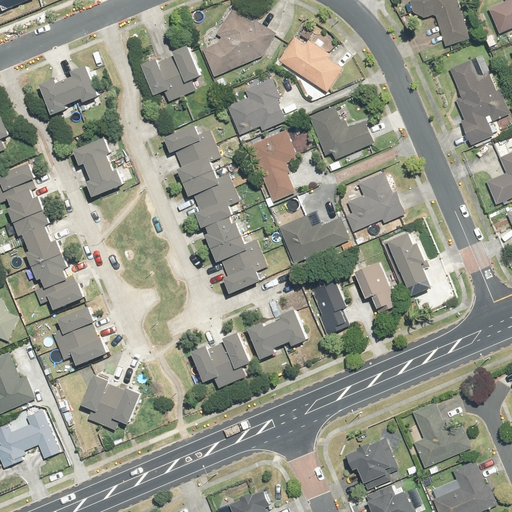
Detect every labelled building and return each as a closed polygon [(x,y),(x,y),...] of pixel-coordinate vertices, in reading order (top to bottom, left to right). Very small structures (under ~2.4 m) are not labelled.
[(0,0),(0,10),(28,0),(0,0)] [(458,0),(409,0),(413,11),(423,16),(434,13),(434,15),(436,14),(445,45),(469,38),(458,0)] [(511,0),(502,0),(488,6),(499,32),(511,26),(511,0)] [(205,51),(212,77),(249,66),(264,50),(276,34),(259,23),(257,26),(232,10),(217,36),(222,38),(220,45),(205,51)] [(309,46),(295,38),(279,63),(330,93),(345,68),(329,58),(332,54),(312,41),(309,46)] [(189,50),(144,70),(156,98),(165,94),(170,105),(198,93),(193,82),(201,78),(189,50)] [(462,96),(457,98),(465,118),(460,120),(470,144),(494,134),(488,121),(510,112),(499,86),(497,87),(489,70),(479,74),(472,58),(449,67),(462,96)] [(88,66),(41,88),(55,118),(102,97),(88,66)] [(250,101),(230,108),(240,135),(264,126),(266,130),(288,122),(272,81),(246,91),(250,101)] [(0,109),(0,153),(5,152),(1,142),(11,138),(0,109)] [(333,109),(312,117),(327,157),(335,154),(338,160),(375,146),(366,124),(342,133),(333,109)] [(197,129),(165,142),(172,158),(177,156),(183,170),(178,172),(191,203),(196,200),(202,213),(196,216),(204,233),(209,230),(210,234),(204,237),(217,267),(223,264),(230,279),(225,281),(231,296),(262,283),(257,271),(268,266),(258,244),(247,248),(230,208),(240,203),(230,178),(219,182),(211,162),(221,158),(210,134),(201,138),(197,129)] [(285,133),(254,145),(275,203),(297,195),(286,164),(296,161),(285,133)] [(115,136),(75,152),(81,168),(88,165),(95,183),(88,185),(94,200),(134,184),(115,136)] [(485,179),(495,203),(511,196),(511,150),(500,155),(506,171),(485,179)] [(0,203),(8,200),(54,317),(85,305),(74,276),(65,280),(62,273),(68,271),(58,245),(52,247),(44,227),(49,225),(40,201),(35,203),(30,192),(40,188),(31,167),(0,178),(0,203)] [(348,217),(354,233),(385,220),(386,223),(407,215),(396,190),(391,193),(383,173),(358,183),(364,198),(346,205),(350,216),(348,217)] [(311,217),(278,231),(293,267),(354,242),(342,213),(314,224),(311,217)] [(409,234),(386,243),(408,296),(431,287),(422,265),(429,262),(420,241),(413,244),(409,234)] [(402,306),(381,262),(354,275),(367,303),(373,300),(380,316),(402,306)] [(337,285),(316,294),(332,334),(350,327),(343,311),(347,309),(337,285)] [(0,336),(12,340),(17,318),(9,317),(3,301),(0,301),(0,336)] [(259,358),(308,340),(296,309),(248,327),(259,358)] [(89,312),(59,324),(61,330),(53,333),(65,363),(73,360),(77,371),(107,360),(89,312)] [(240,337),(192,358),(205,389),(217,384),(219,389),(248,376),(246,371),(254,367),(240,337)] [(0,415),(37,400),(28,379),(21,382),(11,357),(0,361),(0,415)] [(145,395),(97,377),(84,410),(91,413),(88,422),(119,433),(122,424),(132,428),(145,395)] [(475,447),(466,424),(454,429),(449,417),(445,419),(438,402),(416,411),(427,438),(417,442),(427,467),(475,447)] [(12,427),(0,432),(0,445),(11,472),(28,465),(22,452),(40,444),(46,458),(62,452),(45,411),(27,418),(31,426),(15,433),(12,427)] [(346,457),(361,493),(403,475),(388,439),(346,457)] [(434,501),(438,511),(485,511),(498,507),(478,460),(452,471),(460,490),(434,501)] [(366,499),(371,511),(417,511),(405,483),(366,499)] [(270,511),(262,492),(230,505),(232,511),(270,511)]
